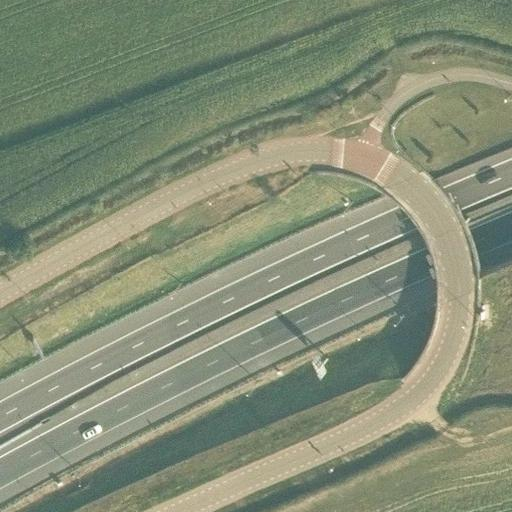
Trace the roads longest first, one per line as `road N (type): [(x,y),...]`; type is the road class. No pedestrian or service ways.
road 1 (unclassified): [(181,511),(335,443),(431,383),(454,334),(462,276),(426,198),(405,177),(354,153),(278,153),(0,297)]
road 2 (motorway): [(0,475),(333,308),(511,231)]
road 3 (motorway): [(511,176),(251,290),(0,418)]
